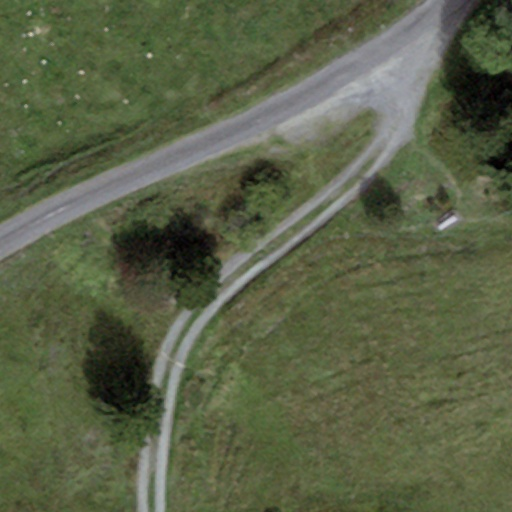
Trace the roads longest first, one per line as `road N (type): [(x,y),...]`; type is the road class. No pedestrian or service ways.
road 1 (track): [(434,24),(366,179),(188,322),(152,450),(157,511)]
road 2 (unclassified): [(467,0),(309,113),(58,213),(0,251)]
